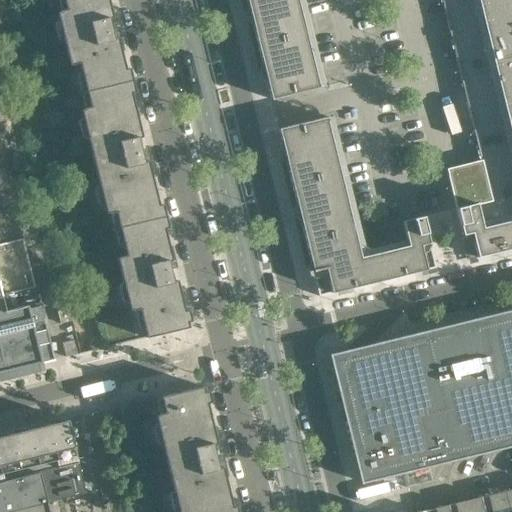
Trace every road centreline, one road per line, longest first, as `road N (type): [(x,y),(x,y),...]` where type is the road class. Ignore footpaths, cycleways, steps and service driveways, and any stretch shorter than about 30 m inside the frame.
road 1 (residential): [(140,0),(220,351)]
road 2 (residential): [(300,332),(219,0)]
road 3 (unclassified): [(0,406),(220,351)]
road 4 (unclassified): [(300,332),(511,278)]
road 5 (residential): [(342,511),(300,332)]
road 6 (residential): [(220,351),(259,511)]
